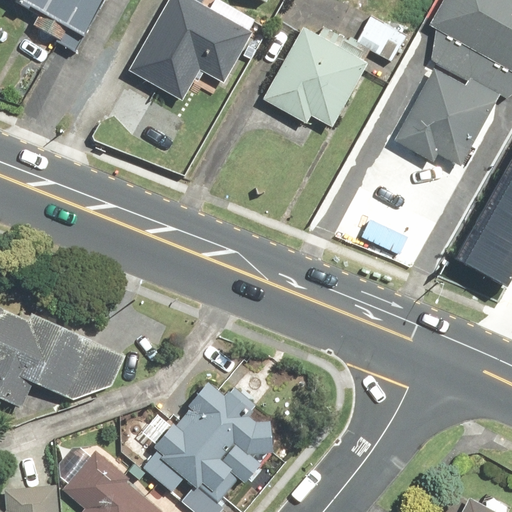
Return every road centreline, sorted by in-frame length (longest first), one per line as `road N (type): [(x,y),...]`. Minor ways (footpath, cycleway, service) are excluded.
road 1 (primary): [(0,168),(254,267),(438,351)]
road 2 (residential): [(327,511),(438,351)]
